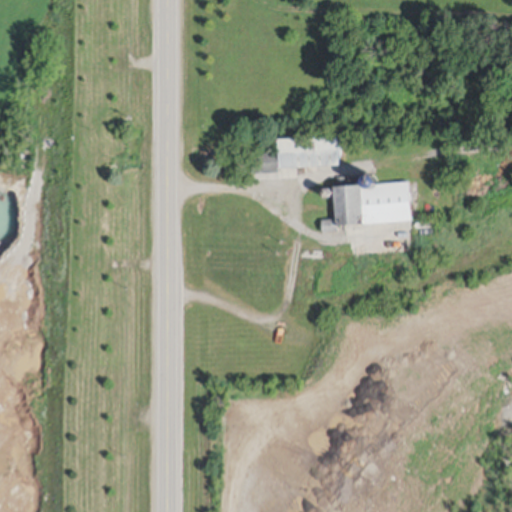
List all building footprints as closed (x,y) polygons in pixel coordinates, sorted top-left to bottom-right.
[(78,108),(104,108),(104,65),(78,65),(78,108)] [(279,142),(339,140),(340,169),(280,171),(279,142)] [(252,156),(279,156),(279,175),(252,176),(252,156)] [(378,181),(378,182),(377,183),(377,184),(376,185),(375,186),(374,186),(374,187),(373,187),(372,187),(371,187),(370,187),(369,187),(368,187),(367,186),(366,186),(366,185),(365,184),(365,183),(364,183),(364,182),(364,181),(364,180),(364,179),(365,178),(365,177),(366,176),(366,175),(367,175),(368,175),(368,174),(369,174),(370,174),(371,174),(372,174),(373,174),(374,174),(374,175),(375,175),(376,176),(376,177),(377,177),(377,178),(377,179),(378,179),(378,180),(378,181)] [(323,223),(336,223),(335,192),(363,191),(363,188),(410,186),(413,225),(364,227),(364,230),(339,231),(339,235),(323,235),(323,223)] [(99,225),(99,203),(77,203),(77,225),(99,225)] [(224,244),(246,244),(246,208),(224,208),(224,244)] [(403,241),(419,240),(419,246),(404,248),(403,241)] [(68,245),(50,245),(50,262),(68,262),(68,245)] [(59,275),(41,275),(41,313),(59,313),(59,275)]
